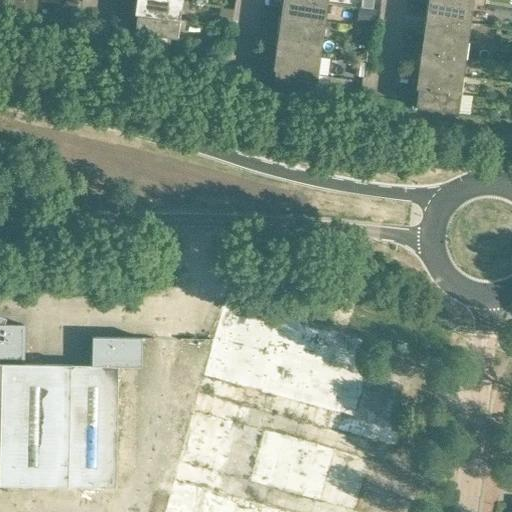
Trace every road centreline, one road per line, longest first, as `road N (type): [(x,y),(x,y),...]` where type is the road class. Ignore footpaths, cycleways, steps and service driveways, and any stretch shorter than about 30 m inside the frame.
road 1 (tertiary): [(446,201),(322,184),(182,139),(0,98)]
road 2 (tertiary): [(0,224),(209,219),(431,238)]
road 3 (residential): [(469,480),(487,296)]
